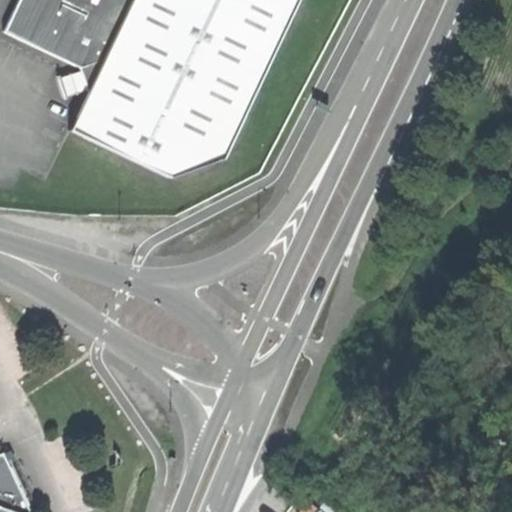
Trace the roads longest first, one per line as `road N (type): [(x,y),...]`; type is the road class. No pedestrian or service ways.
road 1 (secondary): [(270,395),(457,0)]
road 2 (unclassified): [(370,75),(292,201),(249,250),(196,276),(131,278)]
road 3 (secondary): [(370,75),(244,361)]
road 4 (unclassified): [(0,263),(135,349)]
road 5 (unclassified): [(244,361),(131,278)]
road 6 (unclassified): [(131,278),(0,243)]
road 7 (secondary): [(222,511),(270,395)]
road 8 (unclassified): [(135,349),(185,402),(204,451)]
